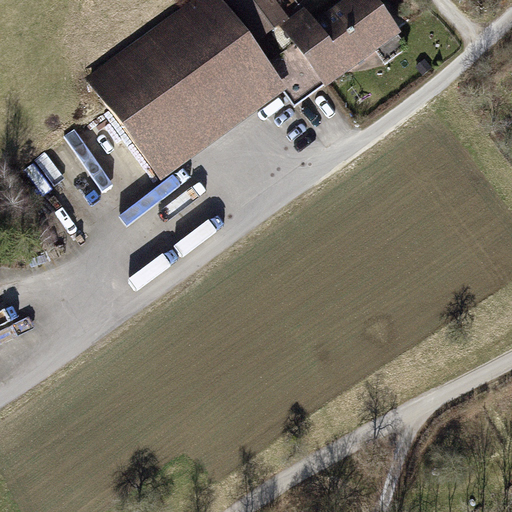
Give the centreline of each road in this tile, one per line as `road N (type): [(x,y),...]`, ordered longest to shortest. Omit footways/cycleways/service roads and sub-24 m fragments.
road 1 (residential): [(0,401),(367,138),(511,19)]
road 2 (unclassified): [(241,511),(511,358)]
